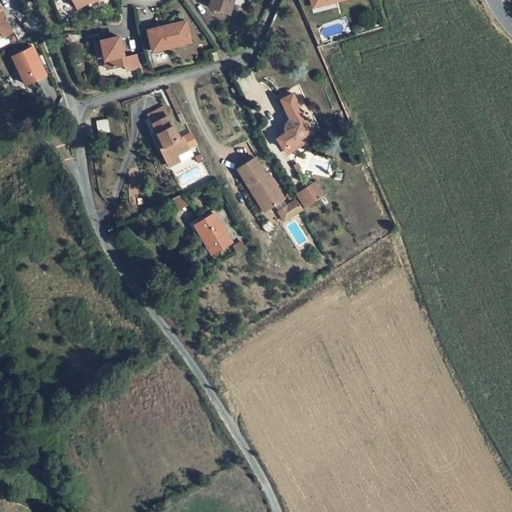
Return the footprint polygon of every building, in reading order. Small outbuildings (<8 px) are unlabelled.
[(71,0),(78,11),(93,3),(97,0),(71,0)] [(234,14),(237,0),(215,0),(214,8),(234,14)] [(1,2),(0,2),(0,38),(15,31),(1,2)] [(150,32),(156,53),(180,45),(178,40),(191,36),(186,22),(150,32)] [(180,45),(193,42),(191,36),(178,40),(180,45)] [(99,58),(104,56),(109,55),(114,70),(128,66),(130,73),(145,69),(143,56),(127,60),(120,39),(96,46),(99,58)] [(50,75),(36,46),(17,55),(23,67),(21,68),(29,84),(50,75)] [(212,54),(214,62),(220,60),(218,52),(212,54)] [(114,70),(109,55),(104,56),(109,72),(114,70)] [(304,137),(307,142),(314,137),(290,95),(279,101),(291,123),(287,126),(288,132),(278,139),(286,151),(304,137)] [(160,137),(155,139),(161,150),(166,148),(172,161),(176,168),(193,160),(183,138),(179,140),(163,107),(149,114),(157,130),(160,137)] [(112,134),(108,121),(96,124),(100,137),(112,134)] [(157,130),(152,132),(155,139),(160,137),(157,130)] [(307,142),(304,137),(286,151),(289,155),(307,142)] [(164,164),(172,161),(166,148),(161,150),(159,151),(164,164)] [(237,167),(254,197),(258,196),(262,202),(263,201),(271,203),(272,205),(282,199),(267,173),(264,174),(254,157),(237,167)] [(315,181),(323,196),(330,192),(321,177),(315,181)] [(301,191),(309,205),(323,196),(315,181),(301,191)] [(176,198),(183,210),(193,203),(185,193),(176,198)] [(254,197),(262,211),(272,205),(271,203),(263,201),(262,202),(258,196),(254,197)] [(295,201),(277,212),(282,220),(300,210),(295,201)] [(215,209),(195,220),(205,239),(212,253),(232,242),(215,209)] [(195,220),(191,222),(202,241),(205,239),(195,220)] [(232,247),(236,252),(244,247),(241,241),(232,247)]
